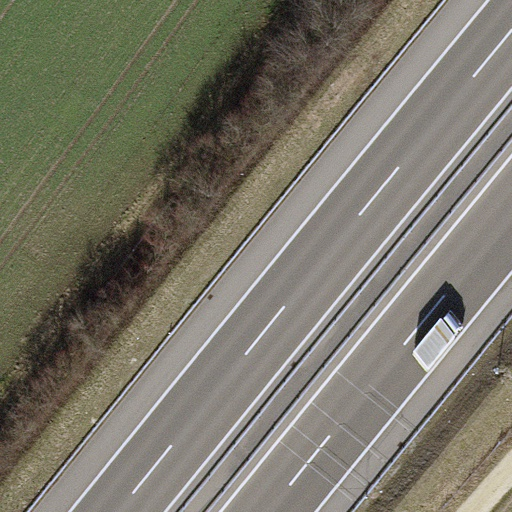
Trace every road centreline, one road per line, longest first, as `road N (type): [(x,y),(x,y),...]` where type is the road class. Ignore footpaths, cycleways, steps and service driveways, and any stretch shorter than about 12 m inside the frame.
road 1 (motorway): [(511,33),(121,511)]
road 2 (motorway): [(272,511),(511,218)]
